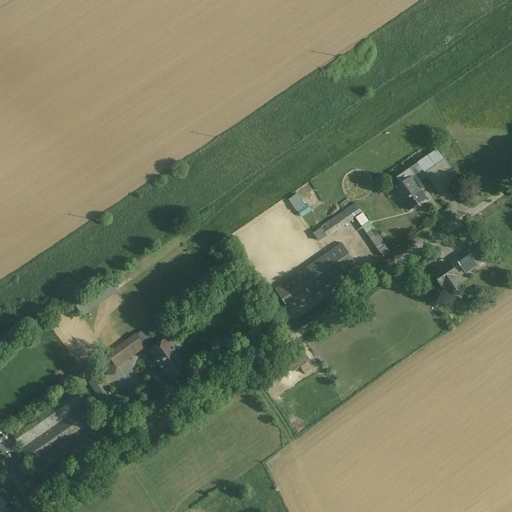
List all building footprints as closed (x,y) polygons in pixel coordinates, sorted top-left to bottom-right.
[(436,149),(415,163),(422,173),(443,159),(436,149)] [(398,184),(393,188),(408,210),(424,199),(410,179),(414,176),(408,168),(394,178),(398,184)] [(303,217),(313,210),(299,192),(290,200),(303,217)] [(355,203),(320,227),(327,236),(361,212),(355,203)] [(372,228),(365,233),(377,250),(384,245),(372,228)] [(341,243),(274,289),(290,311),(356,265),(341,243)] [(467,249),(476,261),(484,256),(476,243),(467,249)] [(467,249),(455,257),(460,265),(464,262),(469,270),(478,264),(476,261),(467,249)] [(449,261),(432,273),(441,286),(442,285),(450,296),(465,286),(459,277),(460,277),(449,261)] [(139,332),(145,342),(151,339),(145,329),(139,332)] [(108,356),(116,367),(130,357),(128,354),(143,344),(136,335),(108,356)] [(169,339),(148,353),(171,384),(191,371),(169,339)] [(72,382),(75,387),(77,390),(86,384),(81,375),(72,382)] [(93,380),(89,383),(112,417),(120,411),(117,407),(114,409),(93,380)] [(10,432),(18,443),(45,482),(110,436),(77,390),(75,387),(10,432)] [(10,432),(0,439),(0,443),(6,452),(18,443),(10,432)] [(26,464),(18,467),(22,479),(29,477),(26,464)]
